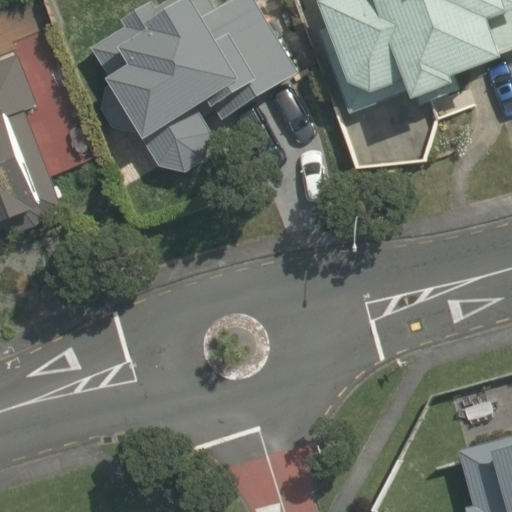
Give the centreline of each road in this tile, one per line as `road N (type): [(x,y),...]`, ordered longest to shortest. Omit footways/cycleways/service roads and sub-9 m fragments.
road 1 (residential): [(291,334),(511,271)]
road 2 (residential): [(0,424),(188,367)]
road 3 (residential): [(188,367),(190,325),(222,297),(265,301),(291,334)]
